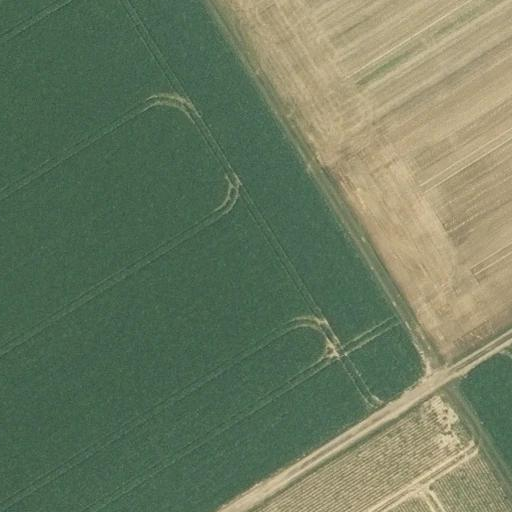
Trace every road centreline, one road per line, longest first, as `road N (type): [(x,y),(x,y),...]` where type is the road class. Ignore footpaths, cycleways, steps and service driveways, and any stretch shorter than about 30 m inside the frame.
road 1 (track): [(442,377),(212,0)]
road 2 (track): [(229,511),(511,333)]
road 3 (track): [(442,377),(511,488)]
